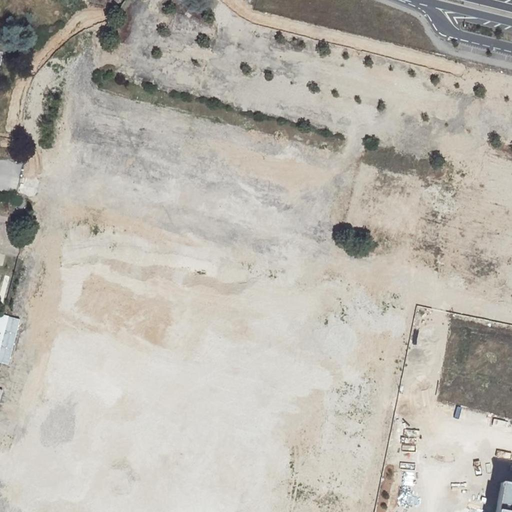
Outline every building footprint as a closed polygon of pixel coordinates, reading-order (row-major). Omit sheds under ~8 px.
[(75,0),(73,8),(83,11),(85,3),(79,1),(75,0)] [(31,60),(13,135),(35,141),(53,65),(31,60)] [(36,157),(34,163),(44,166),(45,159),(36,157)] [(511,290),(511,166),(485,160),(463,255),(489,261),(486,276),(506,281),(504,289),(511,290)] [(410,244),(439,251),(453,185),(376,168),(362,232),(387,237),(384,253),(407,258),(410,244)] [(259,459),(301,288),(65,230),(51,286),(50,286),(38,331),(39,331),(26,382),(78,394),(74,410),(88,413),(90,405),(108,409),(108,410),(124,414),(125,409),(151,415),(151,413),(177,420),(196,424),(211,428),(206,447),(259,459)] [(454,347),(467,329),(343,303),(324,394),(321,393),(317,411),(308,424),(306,433),(309,435),(301,473),(332,480),(338,455),(328,448),(329,442),(330,441),(339,399),(345,390),(344,395),(358,375),(359,369),(349,361),(350,355),(358,345),(365,346),(337,481),(356,485),(353,499),(393,507),(396,497),(421,502),(454,347)] [(0,362),(7,365),(18,318),(0,313),(0,362)] [(25,385),(22,398),(51,405),(54,392),(25,385)] [(240,511),(252,463),(12,408),(0,459),(0,511),(240,511)] [(511,511),(511,484),(500,482),(494,511),(511,511)]
